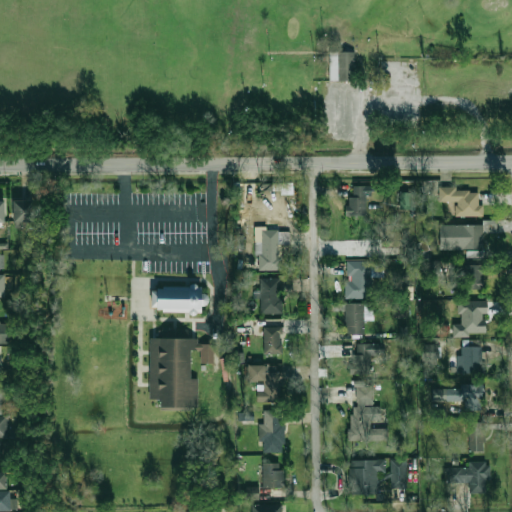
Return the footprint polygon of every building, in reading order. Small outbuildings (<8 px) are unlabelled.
[(327,51),(356,50),(357,80),(328,81),(327,51)] [(366,185),(351,185),(351,218),(366,218),(366,185)] [(456,216),(482,216),(482,189),(440,189),(440,202),(456,202),(456,216)] [(399,209),(410,210),(410,192),(400,192),(399,209)] [(12,200),(12,225),(33,225),(33,200),(12,200)] [(483,225),(445,225),(445,249),(483,249),(483,225)] [(280,229),(261,229),(261,270),(280,270),(280,229)] [(371,298),(371,261),(346,262),(346,298),(371,298)] [(484,265),(464,265),(464,291),(484,291),(484,265)] [(280,314),(280,278),(261,278),(261,314),(280,314)] [(199,312),(199,287),(151,286),(151,311),(199,312)] [(346,335),(365,334),(364,319),(374,319),(373,303),(346,304),(346,335)] [(461,328),(483,328),(483,311),(461,311),(461,328)] [(283,326),(263,326),(263,354),(283,354),(283,326)] [(149,399),(159,399),(159,409),(197,409),(197,378),(189,378),(190,350),(197,350),(197,339),(149,338),(149,399)] [(371,375),(371,354),(384,354),(384,344),(353,344),(353,375),(371,375)] [(422,344),(422,361),(437,361),(437,344),(422,344)] [(483,374),(483,346),(459,346),(459,374),(483,374)] [(263,366),(255,366),(255,379),(263,379),(263,366)] [(481,411),(481,383),(460,383),(460,411),(481,411)] [(352,441),(371,441),(372,386),(353,386),(352,441)] [(283,452),(283,418),(260,418),(260,452),(283,452)] [(469,422),(469,452),(484,452),(484,422),(469,422)] [(385,475),(385,460),(350,460),(350,494),(378,494),(378,475),(385,475)] [(259,488),(284,488),(284,463),(259,463),(259,488)] [(392,463),(392,485),(406,485),(405,463),(392,463)] [(487,494),(488,463),(453,463),(453,482),(469,482),(469,493),(487,494)] [(258,500),(258,486),(246,487),(247,500),(258,500)] [(0,511),(8,511),(8,493),(0,493),(0,511)]
